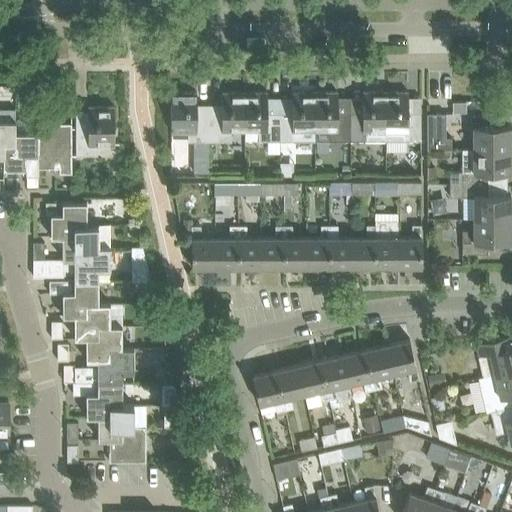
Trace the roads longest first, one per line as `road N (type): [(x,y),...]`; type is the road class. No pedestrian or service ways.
road 1 (residential): [(261,511),(230,347),(346,314),(511,303)]
road 2 (residential): [(0,231),(12,237),(16,290),(45,389),(47,470),(77,511)]
road 3 (residential): [(8,18),(96,35),(211,32)]
road 4 (residential): [(211,32),(414,29)]
road 5 (residential): [(414,2),(218,2)]
